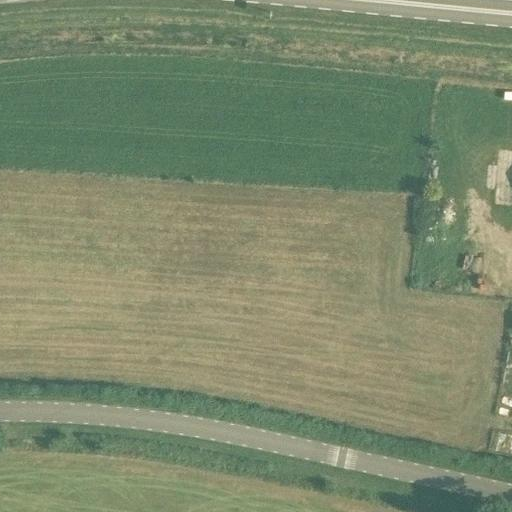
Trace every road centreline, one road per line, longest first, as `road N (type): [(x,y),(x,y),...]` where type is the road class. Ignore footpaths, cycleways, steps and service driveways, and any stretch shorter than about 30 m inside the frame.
road 1 (unclassified): [(511,497),(166,424),(0,410)]
road 2 (secondary): [(286,0),(511,22)]
